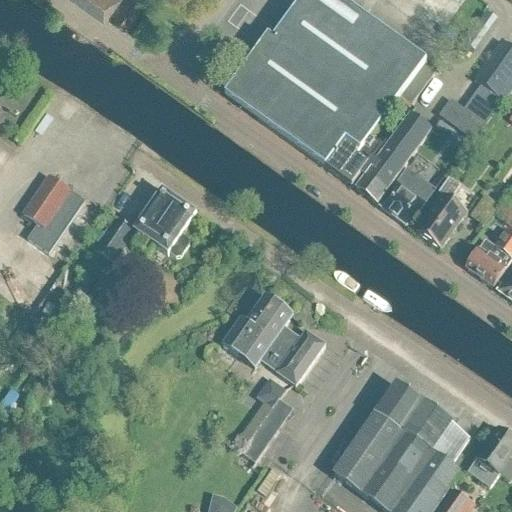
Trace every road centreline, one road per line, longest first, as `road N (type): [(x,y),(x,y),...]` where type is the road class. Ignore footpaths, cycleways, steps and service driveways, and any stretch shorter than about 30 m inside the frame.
road 1 (residential): [(135,161),(511,422)]
road 2 (residential): [(511,322),(171,76)]
road 3 (unclassified): [(64,0),(171,76)]
